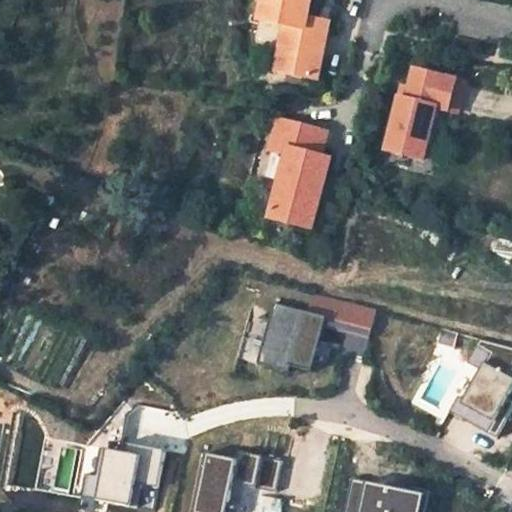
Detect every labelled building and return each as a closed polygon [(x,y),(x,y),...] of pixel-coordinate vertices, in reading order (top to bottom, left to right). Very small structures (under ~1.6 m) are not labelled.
[(306,26),(312,1),(306,0),(262,0),(254,30),(280,37),(274,57),(287,60),(280,85),(311,93),(324,42),(314,39),(317,29),(306,26)] [(324,42),(326,31),(317,29),(314,39),(324,42)] [(287,60),(274,57),(268,82),(280,85),(287,60)] [(456,112),(464,82),(413,69),(406,99),(398,97),(385,150),(422,160),(435,107),(456,112)] [(326,131),(276,117),(267,148),(284,152),(266,216),(309,228),(329,158),(319,155),(326,131)] [(268,153),(263,176),(274,178),(279,155),(268,153)] [(492,247),(511,252),(511,241),(495,236),(492,247)] [(370,338),(378,313),(373,309),(315,294),(310,312),(275,303),(259,364),(291,373),(292,367),(313,373),(326,326),(370,338)] [(494,299),(484,302),(486,310),(496,307),(494,299)] [(438,344),(455,348),(459,333),(442,328),(438,344)] [(459,395),(450,411),(498,437),(511,412),(511,398),(509,397),(511,392),(511,346),(481,338),(468,362),(481,369),(465,398),(459,395)] [(126,452),(142,455),(144,445),(128,442),(126,452)] [(159,489),(167,451),(144,445),(142,455),(126,452),(107,447),(101,475),(86,471),(81,495),(136,508),(142,485),(159,489)] [(277,493),(284,462),(240,452),(238,460),(208,454),(194,511),(228,511),(235,484),(277,493)] [(426,511),(431,492),(413,487),(411,491),(353,479),(345,511),(426,511)]
